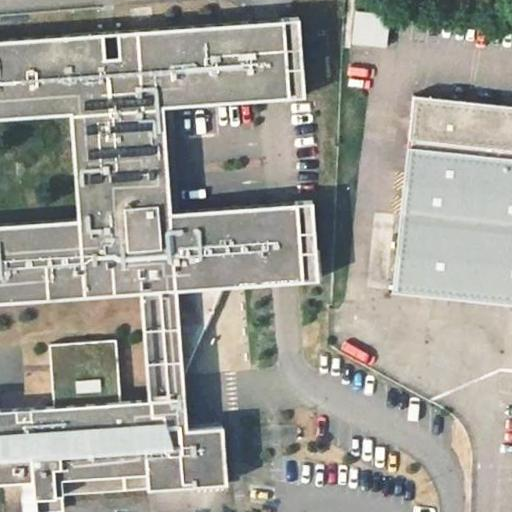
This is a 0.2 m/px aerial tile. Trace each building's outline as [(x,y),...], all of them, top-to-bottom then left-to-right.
[(352,44),(390,48),(394,14),(356,9),(352,44)] [(0,222),(0,300),(138,290),(175,288),(316,277),(312,200),(170,210),(161,106),(304,95),(298,17),(0,38),(0,117),(68,112),(76,217),(0,222)] [(511,103),(413,92),(407,148),(511,159),(511,103)] [(511,159),(407,148),(391,288),(511,301),(511,159)] [(0,511),(35,511),(35,496),(62,494),(225,483),(220,425),(184,425),(175,288),(138,290),(147,398),(120,401),(116,339),(88,341),(88,345),(78,346),(77,342),(49,343),(53,405),(0,409),(0,511)] [(62,494),(35,496),(35,511),(37,511),(63,510),(62,494)]
